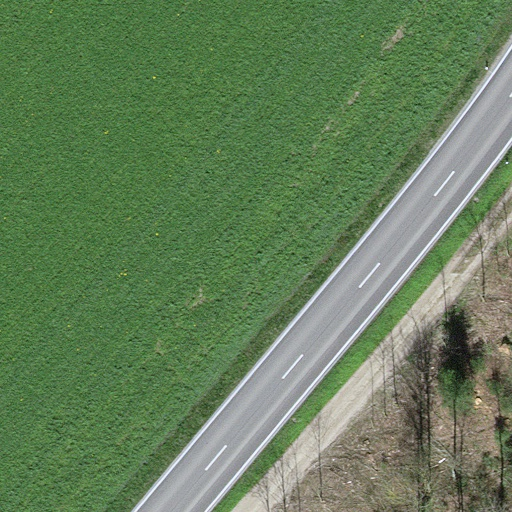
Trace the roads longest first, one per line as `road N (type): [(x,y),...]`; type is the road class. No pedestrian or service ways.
road 1 (primary): [(170,511),(511,95)]
road 2 (track): [(251,511),(511,202)]
